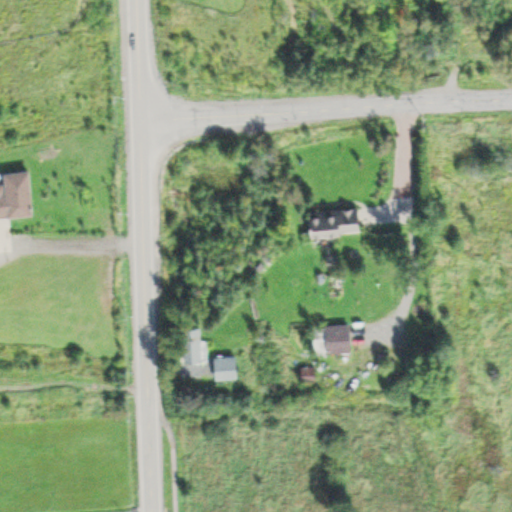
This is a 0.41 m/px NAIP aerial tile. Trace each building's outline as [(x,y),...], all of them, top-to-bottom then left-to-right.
[(9,184),(0,183),(0,214),(33,214),(33,172),(9,173),(9,184)] [(361,234),(360,210),(316,211),(317,235),(361,234)] [(355,352),(355,326),(332,326),(332,352),(355,352)] [(187,359),(205,361),(208,330),(190,328),(187,359)] [(223,359),(223,380),(242,380),(242,359),(223,359)]
